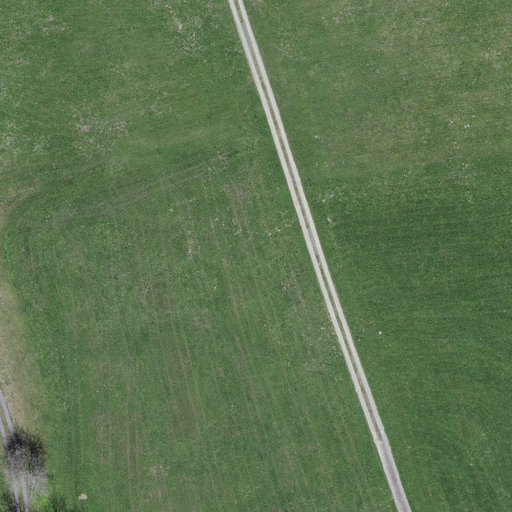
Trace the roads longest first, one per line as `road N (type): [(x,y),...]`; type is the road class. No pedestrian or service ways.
road 1 (track): [(235,0),(404,511)]
road 2 (track): [(0,388),(30,511)]
